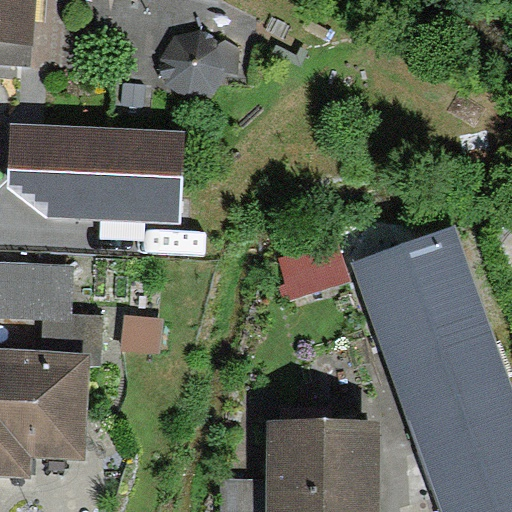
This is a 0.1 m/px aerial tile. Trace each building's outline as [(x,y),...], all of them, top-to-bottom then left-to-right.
[(0,0),(0,53),(35,57),(40,0),(0,0)] [(183,141),(11,134),(11,196),(48,225),(179,230),(183,141)] [(511,511),(511,398),(453,238),(354,275),(380,344),(441,511),(511,511)] [(318,245),(283,255),(296,297),(330,287),(318,245)] [(0,268),(0,324),(75,329),(78,273),(0,268)] [(0,479),(30,482),(32,457),(86,461),(93,364),(0,357),(0,479)] [(267,439),(267,483),(267,511),(380,511),(380,438),(267,439)] [(220,511),(267,511),(267,483),(220,483),(220,511)]
